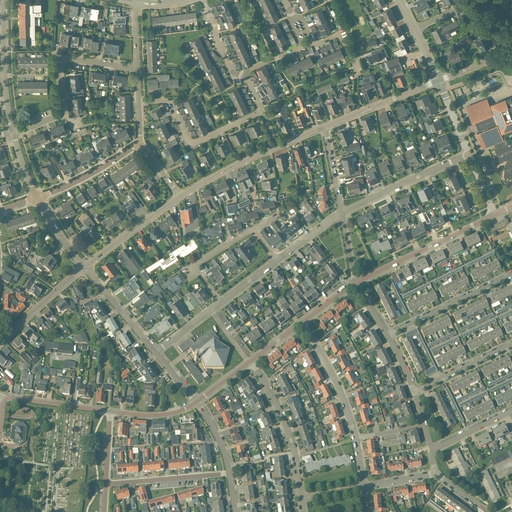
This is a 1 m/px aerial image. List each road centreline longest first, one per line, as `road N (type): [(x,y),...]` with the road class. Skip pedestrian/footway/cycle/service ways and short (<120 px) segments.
road 1 (residential): [(12,133),(63,113),(62,60),(138,69)]
road 2 (unclassified): [(354,283),(494,215)]
road 3 (residential): [(263,114),(192,142),(171,103),(139,102)]
road 4 (residential): [(301,498),(286,426),(249,362)]
road 5 (residential): [(341,213),(468,154)]
road 6 (residential): [(388,334),(511,274)]
road 7 (residential): [(355,439),(331,372),(299,325)]
road 8 (residential): [(230,474),(106,484)]
